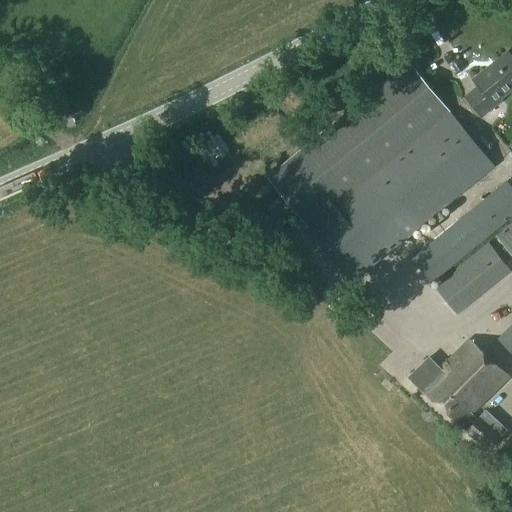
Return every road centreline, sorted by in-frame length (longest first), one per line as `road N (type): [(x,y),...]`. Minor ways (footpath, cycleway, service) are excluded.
road 1 (unknown): [(97,146),(336,285),(425,324),(476,334),(511,374)]
road 2 (tertiary): [(0,190),(268,69),(397,0)]
